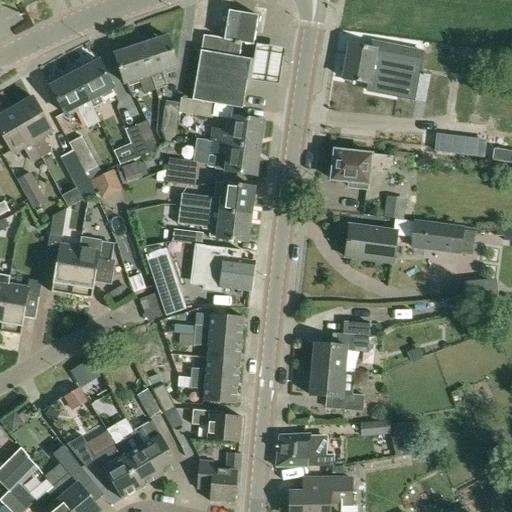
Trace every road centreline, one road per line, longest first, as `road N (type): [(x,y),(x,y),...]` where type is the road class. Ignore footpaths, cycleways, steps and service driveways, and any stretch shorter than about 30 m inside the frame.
road 1 (tertiary): [(255,511),(315,0)]
road 2 (tertiary): [(0,60),(140,0)]
